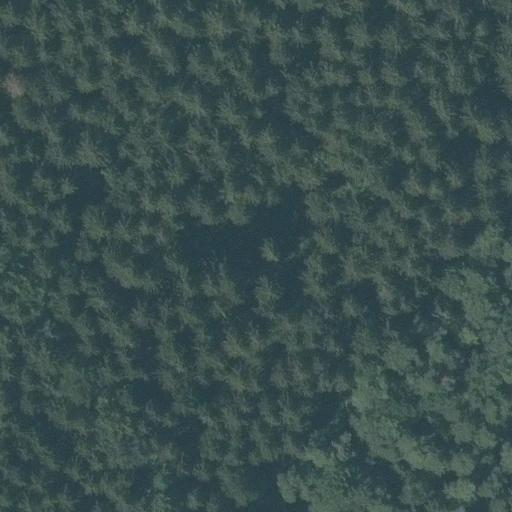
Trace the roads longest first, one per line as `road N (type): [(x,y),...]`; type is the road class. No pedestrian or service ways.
road 1 (track): [(208,511),(511,167)]
road 2 (track): [(0,224),(193,511)]
